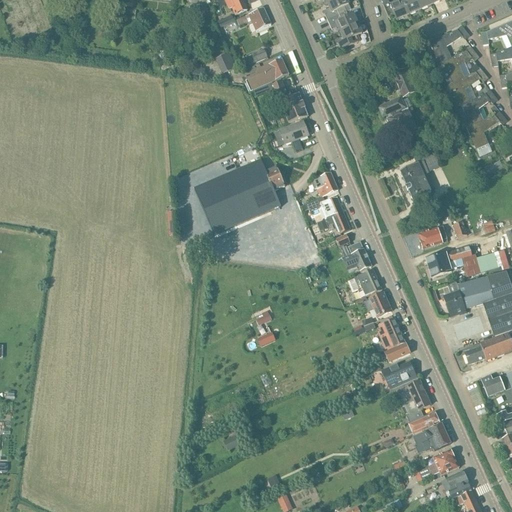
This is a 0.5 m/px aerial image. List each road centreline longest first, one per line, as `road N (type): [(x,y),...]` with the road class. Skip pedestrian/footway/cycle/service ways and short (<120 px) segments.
road 1 (secondary): [(490,507),(269,0)]
road 2 (unclassified): [(511,504),(324,72)]
